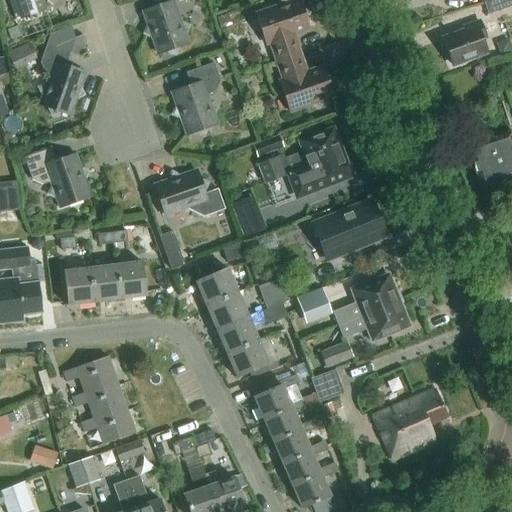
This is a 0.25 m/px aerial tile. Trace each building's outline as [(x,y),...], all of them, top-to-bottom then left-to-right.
[(11,0),(19,21),(46,12),(42,0),(11,0)] [(511,0),(491,0),(484,3),(488,15),(511,6),(511,0)] [(269,45),(276,64),(299,56),(293,37),(308,32),(305,22),(309,15),(301,11),(297,2),(288,5),(280,1),(277,9),(255,16),(266,47),(269,45)] [(180,25),(172,3),(142,14),(157,57),(167,53),(174,57),(178,49),(187,46),(184,36),(188,29),(180,25)] [(227,15),(217,19),(220,27),(230,23),(227,15)] [(463,30),(464,33),(442,41),(452,67),(486,54),(481,41),(485,39),(480,24),(463,30)] [(69,118),(84,76),(65,69),(69,56),(74,41),(70,30),(49,38),(45,48),(39,66),(44,77),(49,78),(46,87),(38,90),(42,98),(39,108),(48,111),(52,118),(59,115),(69,118)] [(511,51),(511,47),(509,39),(496,44),(501,56),(511,51)] [(28,44),(8,54),(14,68),(35,58),(28,44)] [(306,74),(299,56),(276,64),(282,83),(279,84),(289,114),(311,107),(319,110),(322,103),(332,99),(329,90),(332,82),(325,78),(321,69),(306,74)] [(185,75),(190,88),(171,95),(186,137),(195,134),(203,138),(207,130),(216,127),(213,117),(216,109),(209,106),(206,97),(214,94),(219,83),(213,65),(185,75)] [(285,176),(342,154),(333,130),(297,144),(302,155),(282,163),(280,159),(262,166),(268,183),(285,176)] [(511,134),(470,149),(485,190),(511,180),(511,134)] [(257,158),(283,148),(279,137),(253,147),(257,158)] [(51,151),(23,160),(31,182),(42,187),(50,184),(52,189),(48,197),(56,201),(59,210),(69,207),(76,210),(80,203),(89,199),(74,157),(55,164),(51,151)] [(294,201),(352,179),(342,154),(285,176),(294,201)] [(217,190),(203,195),(203,194),(207,186),(199,182),(196,173),(153,188),(164,218),(186,211),(202,218),(224,210),(217,190)] [(0,184),(0,214),(20,212),(17,183),(0,184)] [(252,198),(232,205),(237,219),(258,212),(252,198)] [(327,261),(385,237),(370,201),(312,225),(327,261)] [(126,233),(112,234),(113,246),(127,244),(126,233)] [(113,246),(112,234),(99,236),(100,247),(113,246)] [(184,267),(172,234),(158,238),(170,272),(184,267)] [(74,238),(60,239),(62,251),(75,250),(74,238)] [(33,244),(33,249),(38,250),(42,247),(42,243),(37,241),(33,244)] [(243,242),(222,249),(227,264),(248,257),(243,242)] [(0,272),(13,271),(14,283),(0,284),(0,323),(23,320),(23,316),(41,314),(36,268),(34,268),(34,262),(29,263),(27,249),(0,252),(0,272)] [(115,267),(119,301),(146,298),(142,264),(115,267)] [(119,301),(115,267),(89,271),(93,304),(119,301)] [(206,308),(237,295),(226,270),(195,283),(206,308)] [(89,271),(63,274),(67,307),(93,304),(89,271)] [(340,327),(398,303),(388,278),(352,292),(358,306),(335,315),(340,327)] [(279,279),(257,288),(266,311),(262,313),(267,327),(287,318),(282,306),(289,303),(279,279)] [(321,290),(297,299),(302,314),(327,305),(321,290)] [(247,318),(237,295),(206,308),(216,332),(247,318)] [(408,328),(398,303),(340,327),(344,337),(367,328),(372,342),(408,328)] [(259,345),(247,318),(216,332),(227,358),(259,345)] [(346,343),(319,353),(326,370),(353,359),(346,343)] [(268,367),(259,345),(227,358),(237,380),(268,367)] [(84,395),(71,399),(73,404),(118,388),(107,358),(63,374),(66,384),(78,380),(84,395)] [(45,372),(38,374),(45,396),(51,394),(45,372)] [(335,372),(310,380),(319,405),(343,396),(335,372)] [(253,399),(265,425),(293,413),(308,407),(305,399),(289,406),(283,392),(299,385),(295,377),(280,384),(281,387),(272,391),(257,397),(253,399)] [(268,381),(253,387),(257,397),(272,391),(268,381)] [(80,424),(82,429),(127,413),(118,388),(73,404),(75,409),(87,405),(92,420),(80,424)] [(434,391),(372,418),(391,463),(436,444),(429,428),(447,420),(434,391)] [(9,425),(15,422),(12,413),(0,417),(0,437),(11,433),(9,425)] [(134,435),(127,413),(82,429),(84,434),(96,430),(102,446),(134,435)] [(275,448),(303,436),(318,430),(314,422),(299,428),(293,413),(265,425),(275,448)] [(191,438),(194,448),(207,444),(214,441),(211,431),(191,438)] [(284,470),(312,458),(327,452),(324,444),(309,450),(303,436),(275,448),(284,470)] [(177,455),(194,448),(191,438),(173,445),(177,455)] [(211,455),(223,451),(219,439),(214,441),(207,444),(211,455)] [(207,444),(194,448),(198,460),(211,455),(207,444)] [(139,445),(115,454),(118,462),(142,453),(139,445)] [(35,447),(30,462),(52,469),(57,454),(35,447)] [(78,460),(86,483),(98,478),(90,456),(78,460)] [(293,492),(321,480),(337,473),(333,466),(318,472),(312,458),(284,470),(293,492)] [(74,487),(86,483),(78,460),(66,464),(74,487)] [(188,511),(216,511),(204,476),(205,475),(201,466),(187,471),(195,493),(183,497),(188,511)] [(234,479),(219,484),(215,472),(205,475),(204,476),(216,511),(223,511),(243,505),(237,490),(234,479)] [(240,477),(234,479),(237,490),(245,487),(240,477)] [(125,483),(135,511),(162,511),(159,501),(147,505),(138,478),(125,483)] [(329,499),(321,480),(293,492),(301,511),(329,499)] [(9,487),(18,511),(20,511),(31,508),(22,482),(9,487)] [(135,511),(125,483),(113,487),(122,511),(135,511)] [(6,511),(18,511),(9,487),(0,490),(0,494),(1,497),(0,497),(0,504),(3,503),(6,511)]
